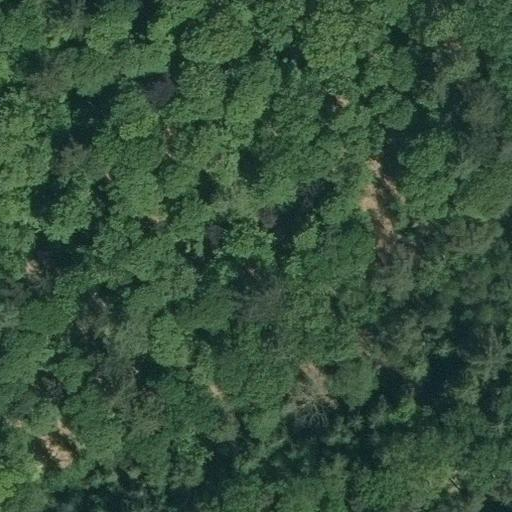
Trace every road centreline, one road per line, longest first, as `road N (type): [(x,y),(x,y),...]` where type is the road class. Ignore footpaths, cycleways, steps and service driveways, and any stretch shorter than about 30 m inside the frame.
road 1 (track): [(324,43),(0,116)]
road 2 (track): [(359,511),(511,454)]
